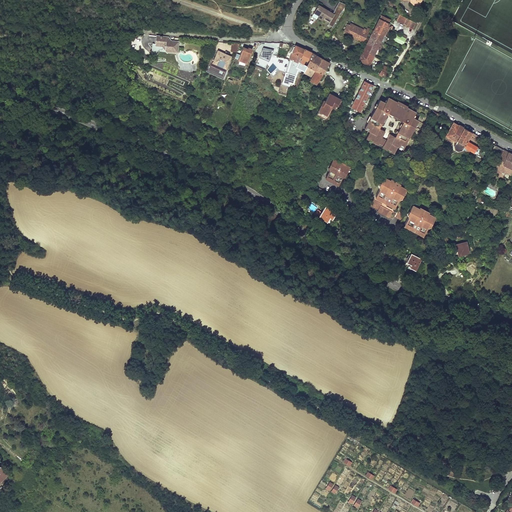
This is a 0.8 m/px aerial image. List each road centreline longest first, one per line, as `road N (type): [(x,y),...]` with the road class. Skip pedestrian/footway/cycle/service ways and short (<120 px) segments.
road 1 (residential): [(395,284),(327,249),(214,171),(73,116),(0,102)]
road 2 (residential): [(287,32),(511,147)]
road 3 (residential): [(135,30),(276,36)]
road 4 (residential): [(511,319),(395,284)]
